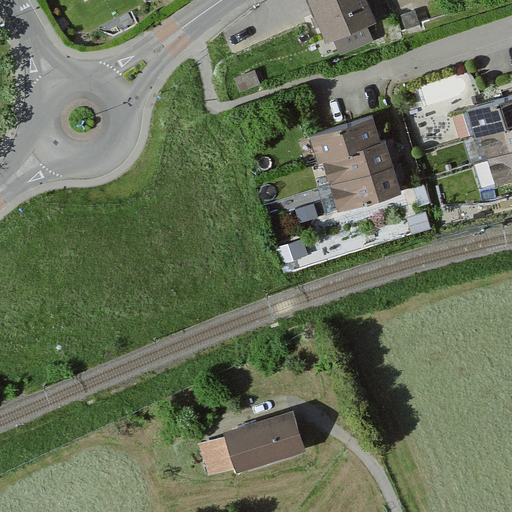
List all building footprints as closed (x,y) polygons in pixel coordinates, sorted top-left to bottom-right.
[(307,0),(327,47),(375,27),(364,0),(307,0)] [(404,19),(411,35),(430,26),(423,11),(404,19)] [(235,81),(239,93),(259,86),(254,74),(235,81)] [(497,187),(511,182),(511,99),(468,112),(477,142),(483,140),(497,187)] [(340,214),(403,195),(387,143),(382,145),(374,120),(311,139),(320,168),(325,167),(340,214)] [(291,414),(222,434),(224,439),(200,446),(209,475),(233,468),(235,473),(302,454),(291,414)]
